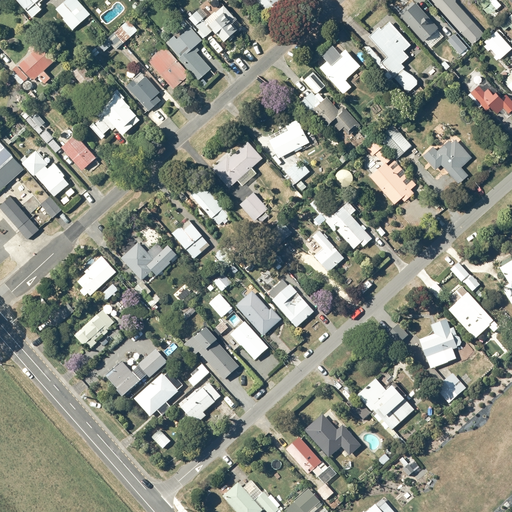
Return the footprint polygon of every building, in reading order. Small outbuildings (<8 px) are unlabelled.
[(19,0),(35,17),(45,8),(40,3),(42,0),(19,0)] [(92,15),(78,0),(65,0),(55,9),(75,31),(92,15)] [(255,0),(269,15),(286,1),(284,0),(255,0)] [(476,21),(457,0),(435,0),(463,32),(476,21)] [(501,7),(494,0),(479,0),(476,3),(490,18),(501,7)] [(446,35),(416,2),(401,15),(431,48),(446,35)] [(245,27),(226,7),(207,24),(226,44),(245,27)] [(511,12),(502,22),(510,30),(511,27),(511,12)] [(199,13),(193,17),(206,36),(213,32),(207,24),(199,13)] [(411,45),(389,20),(372,36),(389,56),(382,62),(394,76),(405,66),(402,63),(410,56),(405,50),(411,45)] [(139,32),(131,22),(117,32),(126,43),(139,32)] [(189,23),(167,42),(200,80),(213,69),(195,49),(204,41),(189,23)] [(511,49),(511,45),(496,27),(483,39),(502,59),(511,49)] [(114,32),(102,47),(108,52),(113,46),(118,51),(126,43),(114,32)] [(467,48),(455,33),(446,40),(459,55),(467,48)] [(40,45),(19,65),(34,81),(39,77),(45,83),(51,78),(46,72),(56,62),(40,45)] [(360,65),(346,50),(340,55),(332,45),(320,56),(325,62),(320,66),(344,93),(351,86),(345,79),(360,65)] [(191,76),(165,46),(150,59),(175,89),(191,76)] [(92,76),(84,66),(74,74),(84,83),(92,76)] [(394,78),(407,91),(417,82),(404,68),(394,78)] [(511,91),(511,69),(501,79),(511,91)] [(163,102),(158,96),(161,93),(143,73),(128,87),(151,111),(163,102)] [(480,82),(469,92),(480,104),(485,100),(497,113),(504,106),(510,112),(511,110),(511,101),(506,95),(502,96),(489,84),(485,88),(480,82)] [(320,103),(310,93),(302,101),(317,116),(320,115),(330,126),(332,123),(346,138),(361,124),(343,105),(339,109),(327,96),(320,103)] [(105,111),(129,138),(147,123),(123,96),(105,111)] [(51,103),(46,109),(56,118),(61,112),(51,103)] [(115,127),(100,111),(95,116),(98,119),(91,125),(103,138),(115,127)] [(310,142),(299,118),(285,125),(289,129),(270,138),(279,157),(310,142)] [(413,145),(394,124),(379,138),(398,159),(413,145)] [(62,147),(42,125),(37,130),(58,151),(62,147)] [(367,176),(394,205),(401,198),(406,203),(424,186),(398,159),(379,138),(377,136),(362,149),(369,156),(373,153),(382,162),(367,176)] [(79,137),(66,150),(89,173),(101,160),(79,137)] [(431,143),(419,155),(434,169),(441,165),(459,183),(468,175),(460,167),(471,156),(455,140),(449,141),(447,139),(437,149),(431,143)] [(263,159),(248,141),(215,168),(231,187),(239,180),(243,185),(258,173),(253,167),(263,159)] [(20,170),(0,147),(0,190),(4,187),(2,185),(20,170)] [(49,163),(38,150),(24,163),(56,198),(71,184),(65,177),(66,175),(55,163),(49,168),(48,166),(49,163)] [(311,171),(299,159),(285,173),(297,185),(303,179),(311,171)] [(297,185),(306,192),(312,186),(303,179),(297,185)] [(234,215),(204,184),(194,194),(223,225),(234,215)] [(61,209),(45,191),(33,202),(37,207),(39,205),(52,218),(61,209)] [(269,208),(254,192),(241,204),(256,220),(269,208)] [(38,229),(7,195),(0,201),(0,213),(24,241),(38,229)] [(364,246),(372,239),(360,225),(365,220),(349,203),(335,215),(319,198),(311,205),(350,250),(358,243),(364,246)] [(212,245),(189,220),(174,233),(197,258),(212,245)] [(292,233),(278,220),(263,236),(276,249),(292,233)] [(12,232),(4,222),(0,225),(0,230),(5,237),(12,232)] [(346,258),(319,231),(312,238),(324,250),(315,258),(330,273),(346,258)] [(156,259),(139,242),(122,258),(145,281),(154,273),(158,277),(179,257),(169,246),(156,259)] [(511,259),(510,257),(499,264),(501,268),(499,269),(509,284),(502,289),(511,303),(511,259)] [(117,273),(102,258),(77,283),(91,298),(117,273)] [(458,262),(451,269),(462,281),(470,274),(458,262)] [(215,282),(223,292),(235,284),(227,274),(215,282)] [(479,281),(472,275),(464,283),(471,290),(479,281)] [(314,311),(284,278),(266,295),(296,327),(314,311)] [(142,282),(135,288),(152,307),(159,301),(142,282)] [(436,283),(429,289),(437,300),(445,294),(436,283)] [(115,284),(102,296),(108,302),(120,290),(115,284)] [(462,285),(449,298),(455,304),(449,310),(476,339),(489,326),(494,332),(500,326),(462,285)] [(269,310),(253,292),(238,306),(264,336),(283,320),(273,308),(269,310)] [(340,298),(333,292),(326,299),(332,306),(340,298)] [(234,308),(222,295),(211,304),(222,318),(234,308)] [(137,300),(128,309),(141,322),(150,314),(137,300)] [(197,310),(188,302),(182,311),(191,318),(197,310)] [(74,313),(70,307),(49,325),(54,330),(74,313)] [(118,322),(104,309),(76,336),(90,350),(118,322)] [(241,321),(235,314),(227,321),(233,328),(241,321)] [(435,334),(420,340),(430,367),(430,369),(434,368),(457,360),(453,348),(460,345),(454,327),(451,328),(447,319),(432,325),(435,334)] [(229,328),(223,321),(213,329),(219,337),(229,328)] [(269,347),(247,322),(231,337),(252,361),(269,347)] [(398,325),(388,334),(398,345),(408,335),(398,325)] [(238,365),(206,327),(185,345),(196,357),(201,353),(222,378),(238,365)] [(95,362),(120,340),(113,332),(88,354),(95,362)] [(124,362),(106,378),(126,400),(168,362),(157,350),(133,372),(124,362)] [(203,365),(188,379),(196,387),(210,373),(203,365)] [(445,379),(436,369),(434,368),(430,369),(430,367),(422,374),(449,406),(469,389),(454,371),(445,379)] [(180,391),(164,374),(136,400),(153,417),(180,391)] [(387,390),(376,378),(357,395),(373,412),(374,411),(391,430),(414,410),(392,386),(387,390)] [(224,397),(212,381),(181,406),(196,425),(208,416),(205,412),(224,397)] [(357,394),(347,403),(357,415),(358,414),(364,421),(373,412),(357,395),(357,394)] [(323,413),(304,430),(329,458),(342,446),(348,453),(351,451),(360,461),(368,455),(345,428),(340,432),(323,413)] [(171,441),(161,430),(152,439),(163,449),(171,441)] [(300,434),(284,449),(309,477),(314,472),(324,483),(335,473),(300,434)] [(414,468),(408,464),(404,473),(410,476),(414,468)] [(427,475),(421,471),(416,480),(423,483),(427,475)] [(238,482),(223,495),(237,511),(260,511),(263,510),(254,501),(238,482)] [(318,490),(327,500),(335,494),(326,484),(318,490)] [(416,496),(406,487),(400,494),(409,503),(416,496)] [(283,511),(285,511),(265,490),(254,501),(263,510),(264,511),(283,511)] [(310,490),(285,511),(310,511),(321,504),(310,490)] [(386,511),(377,501),(364,511),(386,511)]
